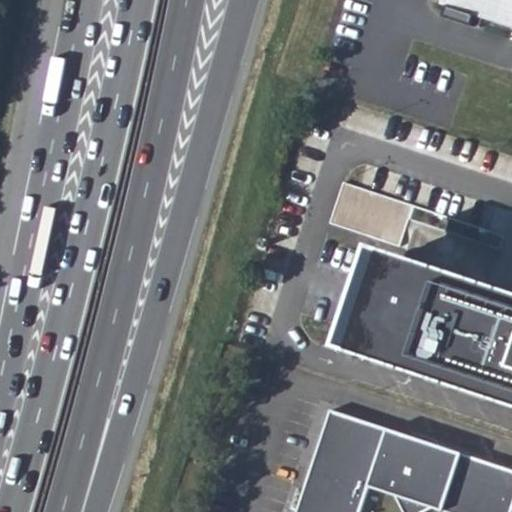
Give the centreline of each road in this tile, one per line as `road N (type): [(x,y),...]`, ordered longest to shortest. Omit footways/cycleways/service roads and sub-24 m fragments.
road 1 (trunk): [(97,511),(243,0)]
road 2 (trunk): [(137,0),(11,511)]
road 3 (trunk): [(61,511),(187,0)]
road 4 (trunk): [(92,0),(0,419)]
